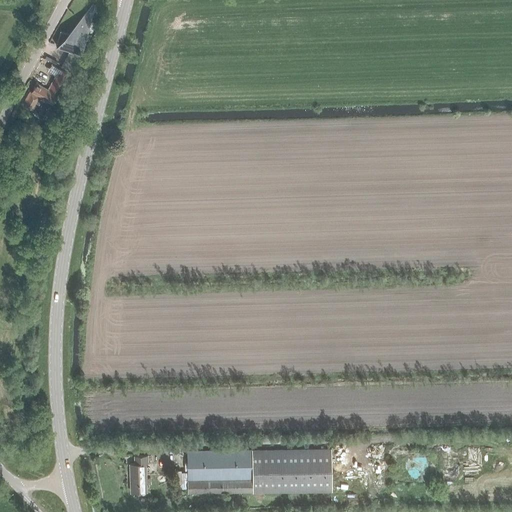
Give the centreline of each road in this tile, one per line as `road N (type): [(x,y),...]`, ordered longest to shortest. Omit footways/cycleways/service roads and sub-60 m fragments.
road 1 (primary): [(68,484),(57,414),(57,298),(126,0)]
road 2 (unclassified): [(65,0),(0,126)]
